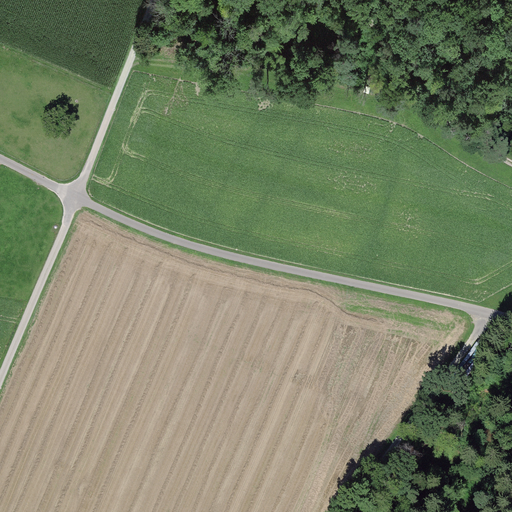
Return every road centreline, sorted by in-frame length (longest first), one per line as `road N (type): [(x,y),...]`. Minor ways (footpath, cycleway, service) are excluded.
road 1 (track): [(82,193),(210,243),(511,309)]
road 2 (track): [(363,511),(481,299)]
road 3 (track): [(511,160),(423,100),(355,0)]
road 4 (track): [(82,193),(0,395)]
road 5 (track): [(82,193),(159,0)]
